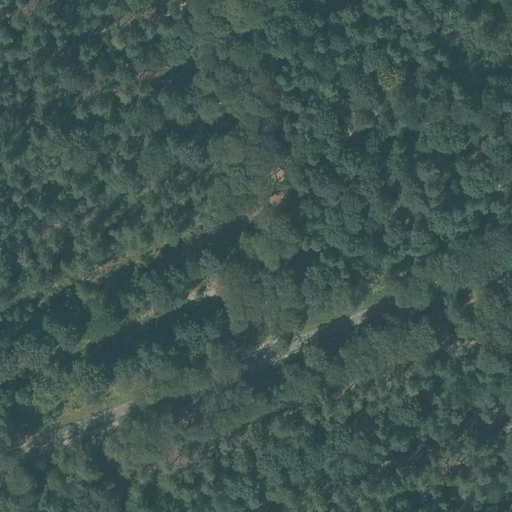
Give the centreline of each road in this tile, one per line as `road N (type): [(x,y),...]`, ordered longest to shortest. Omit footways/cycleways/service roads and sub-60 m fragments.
road 1 (tertiary): [(0,457),(511,259)]
road 2 (track): [(227,0),(271,352)]
